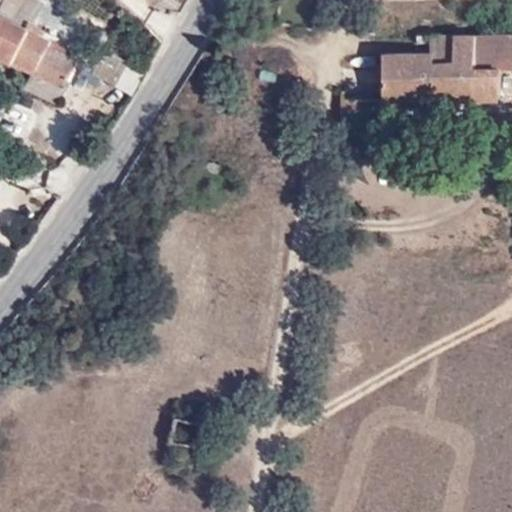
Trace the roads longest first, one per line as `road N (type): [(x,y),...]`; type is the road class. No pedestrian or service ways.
road 1 (track): [(511,183),(469,209),(374,232),(317,234),(296,263),(253,511)]
road 2 (tertiary): [(204,0),(78,215),(0,317)]
